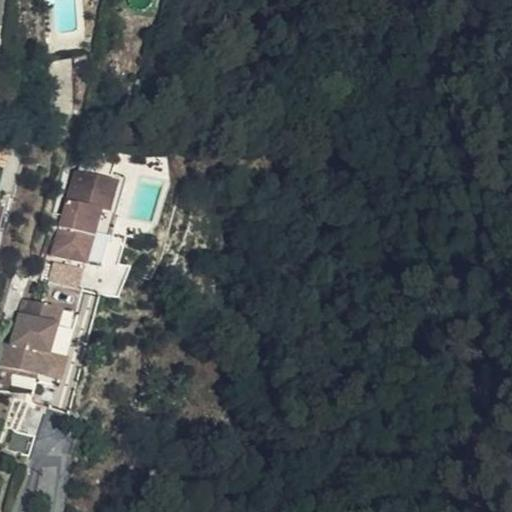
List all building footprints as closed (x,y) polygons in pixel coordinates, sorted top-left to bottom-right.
[(105,209),(118,212),(127,181),(129,173),(121,171),(124,159),(118,157),(113,177),(105,209)] [(88,263),(104,267),(118,212),(105,209),(113,177),(74,168),(51,253),(58,255),(88,263)] [(88,263),(58,255),(52,280),(82,287),(88,263)] [(33,276),(26,300),(43,305),(50,280),(33,276)] [(43,305),(26,300),(14,344),(4,342),(0,355),(0,366),(12,370),(40,377),(46,379),(53,355),(50,355),(55,334),(73,339),(79,315),(65,311),(43,305)] [(46,379),(40,377),(39,383),(59,388),(73,339),(55,334),(50,355),(53,355),(46,379)] [(12,370),(0,366),(0,389),(6,392),(12,370)] [(0,447),(25,456),(31,437),(3,427),(0,435),(0,447)]
